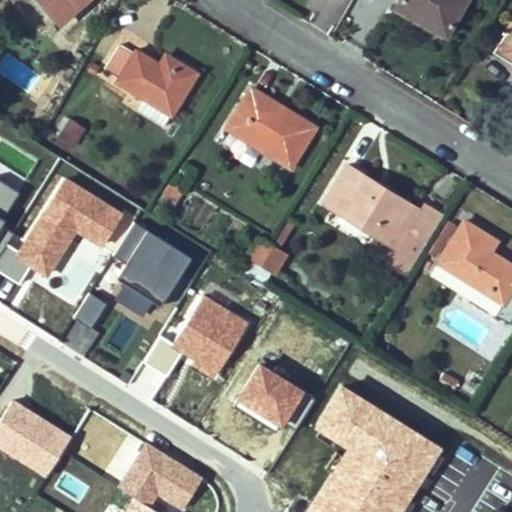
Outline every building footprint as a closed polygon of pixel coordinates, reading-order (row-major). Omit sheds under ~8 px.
[(41,0),(60,22),(84,0),(41,0)] [(464,0),(399,0),(395,7),(444,35),(464,0)] [(501,51),(511,57),(511,37),(510,36),(501,51)] [(104,69),(118,78),(132,54),(118,45),(104,69)] [(196,73),(174,60),(168,70),(158,65),(135,50),(132,54),(118,78),(116,83),(142,99),(169,115),(171,115),(196,73)] [(158,65),(168,70),(174,60),(164,54),(158,65)] [(226,128),(289,167),(313,128),(284,109),(281,114),(274,109),(276,105),(250,88),(226,128)] [(162,126),(169,115),(142,99),(135,110),(162,126)] [(274,109),(281,114),(284,109),(276,105),(274,109)] [(85,128),(70,118),(58,136),(73,146),(85,128)] [(0,156),(28,173),(37,159),(2,139),(0,143),(0,156)] [(323,203),(396,248),(390,257),(409,269),(442,217),(423,205),(419,211),(346,166),(323,203)] [(19,251),(7,243),(0,253),(0,271),(18,283),(30,264),(45,273),(74,228),(100,244),(120,213),(64,178),(19,251)] [(0,253),(7,243),(13,232),(0,224),(3,219),(2,218),(19,191),(0,179),(0,253)] [(184,190),(170,182),(163,193),(176,202),(184,190)] [(134,221),(113,255),(125,263),(116,277),(160,305),(191,257),(134,221)] [(463,221),(438,263),(503,303),(495,316),(509,324),(511,318),(511,266),(488,252),(495,242),(463,221)] [(453,227),(447,224),(430,252),(437,256),(453,227)] [(273,247),(258,238),(247,257),(261,265),(273,247)] [(261,265),(270,271),(274,274),(286,255),(273,247),(261,265)] [(261,265),(247,257),(239,270),(253,278),(261,265)] [(405,276),(409,269),(390,257),(386,264),(405,276)] [(430,275),(495,316),(503,303),(438,263),(430,275)] [(253,278),(262,284),(270,271),(261,265),(253,278)] [(105,303),(89,292),(73,317),(89,328),(105,303)] [(173,343),(160,335),(143,361),(166,375),(182,350),(195,357),(192,361),(215,375),(247,323),(202,295),(173,343)] [(468,372),(455,389),(469,399),(481,382),(468,372)] [(451,395),(458,383),(443,373),(435,386),(451,395)] [(118,488),(134,498),(147,506),(156,492),(182,508),(200,480),(145,445),(118,488)] [(501,474),(511,478),(511,453),(509,452),(501,474)] [(134,498),(125,511),(155,511),(147,506),(134,498)]
